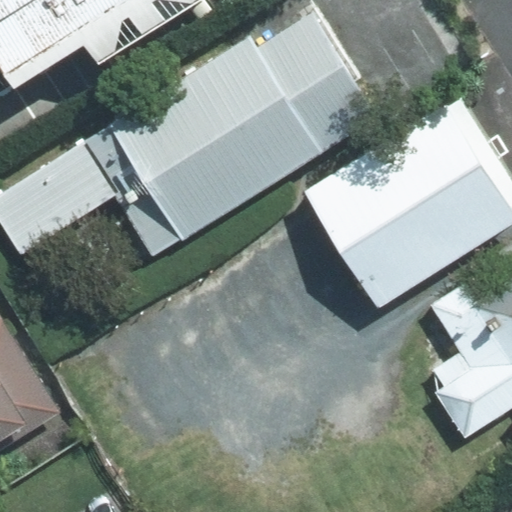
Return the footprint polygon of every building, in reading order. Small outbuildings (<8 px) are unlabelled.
[(0,0),(0,110),(169,0),(0,0)] [(384,116),(317,15),(260,52),(250,38),(111,127),(187,243),(384,116)] [(511,225),(511,192),(444,88),(284,192),(368,319),(511,225)] [(511,460),(511,266),(423,325),(439,350),(402,374),(453,452),(490,428),(511,461),(511,460)] [(0,463),(64,425),(0,319),(0,463)]
